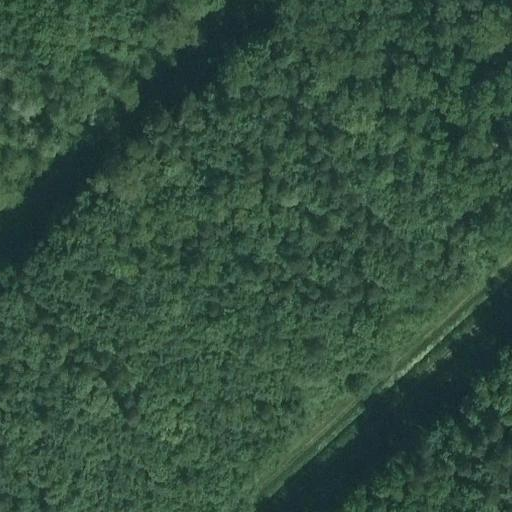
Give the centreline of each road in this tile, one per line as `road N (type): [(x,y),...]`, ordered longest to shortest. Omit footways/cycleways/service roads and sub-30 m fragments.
road 1 (track): [(0,233),(253,0)]
road 2 (track): [(277,511),(511,294)]
